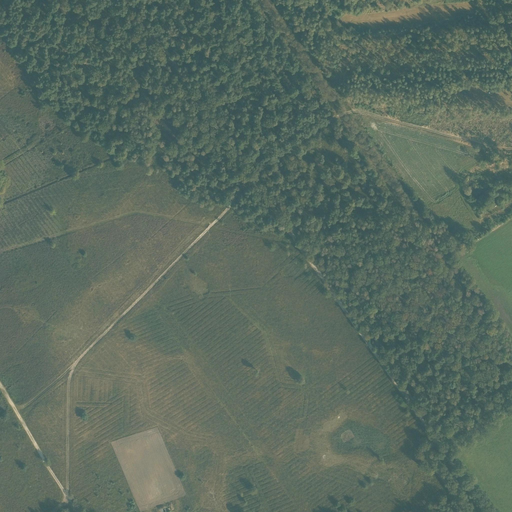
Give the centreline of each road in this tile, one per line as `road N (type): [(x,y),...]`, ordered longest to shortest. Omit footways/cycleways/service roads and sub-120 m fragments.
road 1 (track): [(16,412),(72,368),(230,209),(250,176)]
road 2 (track): [(435,442),(250,176)]
road 3 (track): [(250,176),(337,113),(360,109),(511,148)]
road 4 (track): [(250,176),(129,0)]
road 5 (track): [(75,511),(0,385)]
road 6 (track): [(257,0),(337,113)]
road 7 (track): [(66,496),(72,368)]
